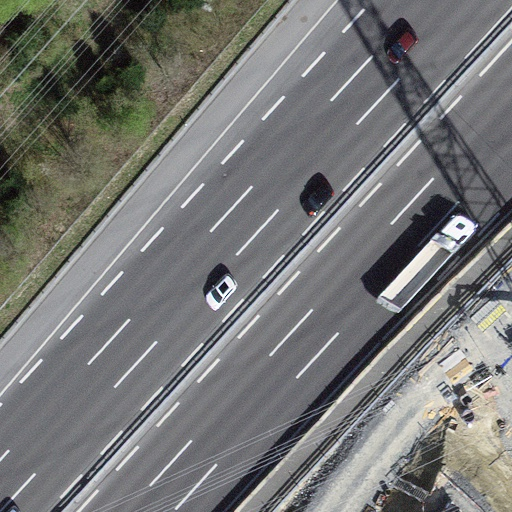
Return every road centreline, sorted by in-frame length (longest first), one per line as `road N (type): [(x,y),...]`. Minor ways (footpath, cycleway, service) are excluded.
road 1 (motorway): [(447,0),(0,485)]
road 2 (motorway): [(152,511),(511,122)]
